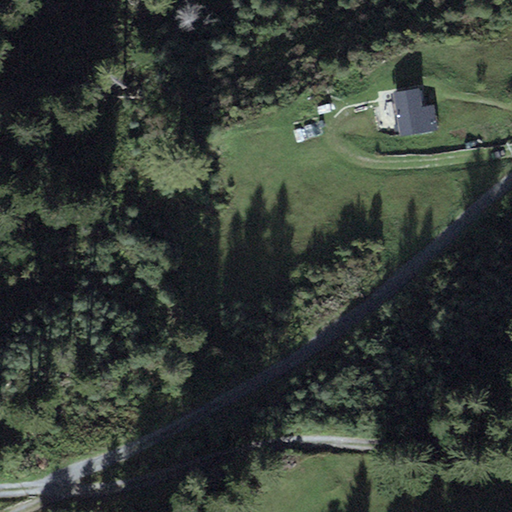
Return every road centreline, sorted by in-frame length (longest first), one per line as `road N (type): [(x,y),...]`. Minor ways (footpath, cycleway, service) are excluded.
road 1 (track): [(511,180),(301,357),(53,484)]
road 2 (track): [(53,484),(84,491),(259,449),(361,445),(511,457)]
